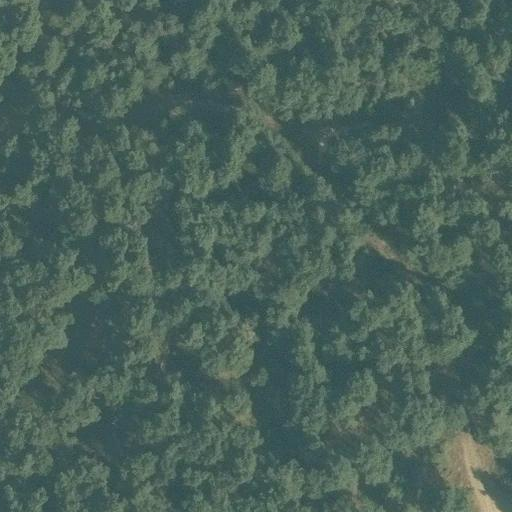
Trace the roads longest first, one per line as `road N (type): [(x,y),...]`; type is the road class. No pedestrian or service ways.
road 1 (track): [(511,75),(379,132),(323,136),(129,103),(0,142)]
road 2 (track): [(486,511),(467,412),(479,346),(459,267),(408,212),(379,132)]
